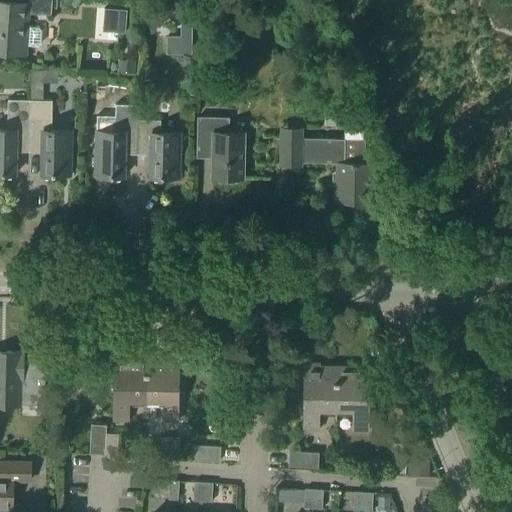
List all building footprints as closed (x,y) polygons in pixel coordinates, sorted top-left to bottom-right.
[(51,15),(52,0),(13,0),(13,3),(0,2),(0,53),(26,55),(27,47),(38,47),(41,45),(42,31),(39,28),(28,27),(29,14),(51,15)] [(192,20),(192,4),(175,4),(175,20),(192,20)] [(120,10),(118,33),(125,33),(127,10),(120,10)] [(168,37),(168,54),(192,54),(192,21),(182,21),(182,37),(168,37)] [(136,74),(136,62),(118,61),(118,73),(136,74)] [(28,146),(29,119),(29,100),(7,100),(7,130),(0,129),(0,173),(15,174),(16,146),(28,146)] [(71,175),(72,131),(51,131),(52,100),(29,100),(29,119),(28,146),(41,146),(41,175),(71,175)] [(138,119),(138,104),(124,104),(124,112),(116,111),(115,132),(95,132),(94,176),(125,176),(125,148),(138,148),(138,119)] [(365,163),(365,139),(358,139),(358,110),(325,109),(324,126),(344,126),(344,140),(309,139),(309,163),(337,163),(336,201),(375,203),(375,182),(372,182),(372,163),(365,163)] [(248,163),(249,147),(243,147),(244,133),(229,133),(229,118),(198,118),(197,150),(213,150),(213,178),(220,178),(220,183),(236,184),(236,179),(243,179),(243,162),(248,163)] [(180,178),(181,133),(160,133),(160,119),(138,119),(138,148),(150,149),(149,177),(180,178)] [(302,126),(281,126),(281,165),(301,166),(301,163),(309,163),(309,139),(302,139),(302,126)] [(44,405),(45,370),(23,369),(23,352),(0,351),(0,405),(19,406),(19,404),(44,405)] [(146,401),(147,357),(130,357),(130,354),(115,354),(113,420),(129,420),(129,401),(146,401)] [(177,421),(178,355),(163,355),(163,357),(147,357),(146,401),(162,401),(162,421),(177,421)] [(336,411),(337,366),(320,366),(320,363),(305,363),(304,430),(319,430),(319,410),(336,411)] [(368,431),(369,364),(353,364),(353,366),(337,366),(336,411),(353,411),(353,430),(368,431)] [(103,456),(104,427),(89,426),(88,455),(103,456)] [(407,473),(409,444),(394,443),(392,472),(407,473)] [(220,462),(221,448),(190,446),(189,460),(201,461),(220,462)] [(318,466),(319,451),(290,449),(289,464),(318,466)] [(429,477),(430,460),(409,459),(408,476),(429,477)] [(30,481),(31,462),(0,461),(0,508),(13,509),(13,480),(30,481)] [(178,500),(179,481),(169,481),(168,500),(178,500)] [(202,502),(204,483),(194,482),(193,501),(202,502)] [(211,502),(212,483),(204,483),(202,502),(211,502)] [(313,509),(314,490),(305,489),(304,508),(313,509)] [(322,509),(323,490),(314,490),(313,509),(322,509)] [(362,511),(363,493),(355,492),(354,511),(362,511)] [(369,511),(371,511),(373,493),(363,493),(362,511),(369,511)]
